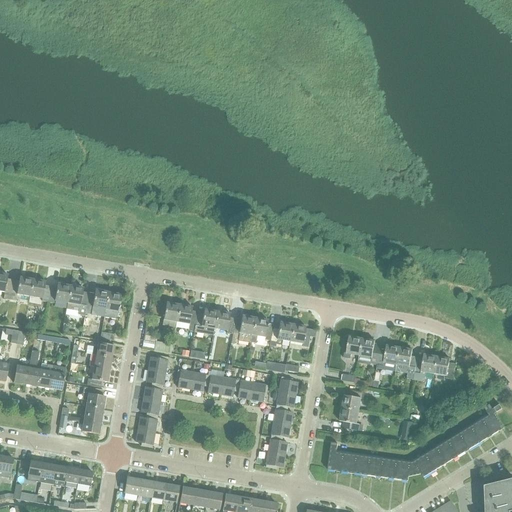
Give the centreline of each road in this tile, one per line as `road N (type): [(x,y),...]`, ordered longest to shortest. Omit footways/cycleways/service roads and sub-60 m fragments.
road 1 (residential): [(328,306),(462,340),(511,382)]
road 2 (residential): [(298,487),(112,454)]
road 3 (residential): [(143,275),(328,306)]
road 4 (residential): [(298,487),(328,306)]
road 5 (residential): [(112,454),(143,275)]
road 6 (residential): [(0,249),(143,275)]
road 7 (residential): [(405,511),(511,442)]
